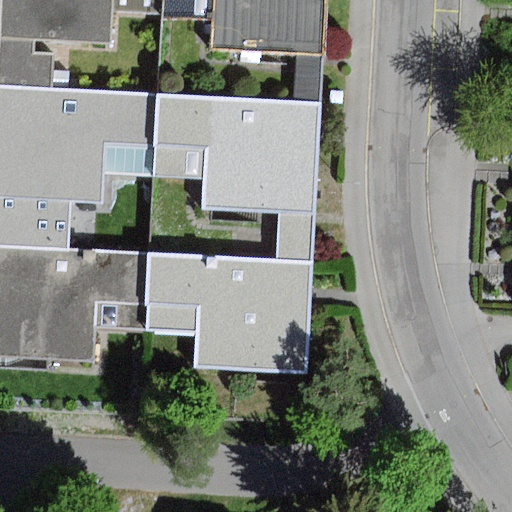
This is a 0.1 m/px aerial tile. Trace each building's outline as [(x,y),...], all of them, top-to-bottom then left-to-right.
[(1,0),(0,24),(0,35),(36,37),(111,40),(112,12),(113,0),(1,0)] [(113,0),(112,12),(162,14),(162,0),(113,0)] [(215,0),(162,0),(162,14),(161,18),(215,21),(215,0)] [(215,0),(215,21),(213,48),(297,53),(324,54),(327,0),(215,0)] [(36,37),(0,35),(0,87),(52,90),(54,53),(35,52),(36,37)] [(324,54),(297,53),(294,101),(322,102),(324,54)] [(52,90),(0,87),(0,198),(72,201),(104,203),(105,174),(106,144),(154,146),(157,95),(52,90)] [(294,101),(157,95),(154,146),(208,149),(206,179),(205,209),(278,212),(315,214),(322,102),(294,101)] [(153,176),(154,146),(106,144),(105,174),(153,176)] [(208,149),(154,146),(153,176),(206,179),(208,149)] [(72,201),(0,198),(0,246),(70,249),(72,201)] [(313,262),(315,214),(278,212),(276,260),(313,262)] [(70,249),(0,246),(0,356),(95,361),(96,328),(97,302),(146,305),(148,254),(149,252),(70,249)] [(276,260),(148,254),(146,305),(198,308),(197,333),(195,367),(307,373),(311,295),(313,262),(276,260)] [(145,330),(146,305),(97,302),(96,328),(145,330)] [(146,305),(145,330),(197,333),(198,308),(146,305)]
